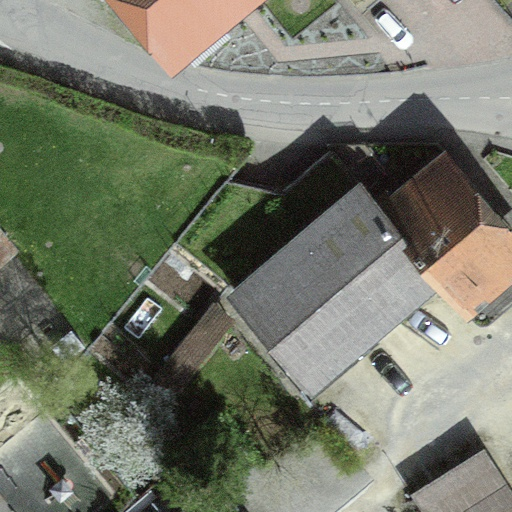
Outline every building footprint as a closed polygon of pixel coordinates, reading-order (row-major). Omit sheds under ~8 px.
[(124,0),(183,73),(275,0),(124,0)] [(349,180),(329,155),(289,190),(227,186),(182,247),(223,282),(349,180)] [(511,246),(446,171),(391,220),(436,273),(456,298),(511,249),(511,246)] [(311,378),(436,273),(391,220),(383,211),(390,201),(375,182),(365,190),(362,187),(238,292),(311,378)] [(0,243),(20,227),(0,202),(0,243)] [(511,511),(511,489),(482,508),(484,511),(511,511)] [(232,511),(222,502),(210,511),(232,511)]
